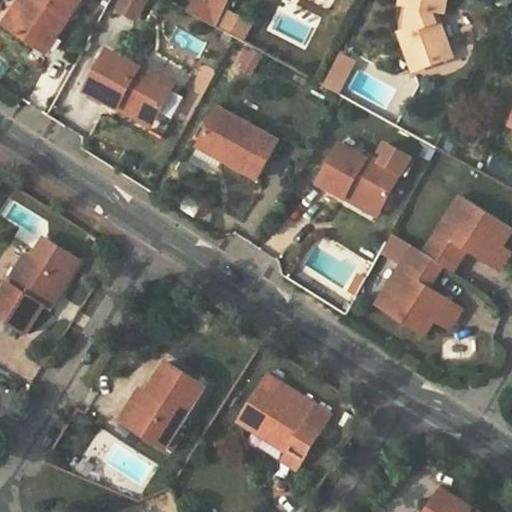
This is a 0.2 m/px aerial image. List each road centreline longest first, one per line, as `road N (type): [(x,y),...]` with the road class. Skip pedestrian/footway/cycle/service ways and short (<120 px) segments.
road 1 (residential): [(0,490),(159,228)]
road 2 (residential): [(159,228),(403,391)]
road 3 (residential): [(0,121),(159,228)]
road 4 (residential): [(403,391),(323,511)]
road 5 (residential): [(403,391),(511,458)]
